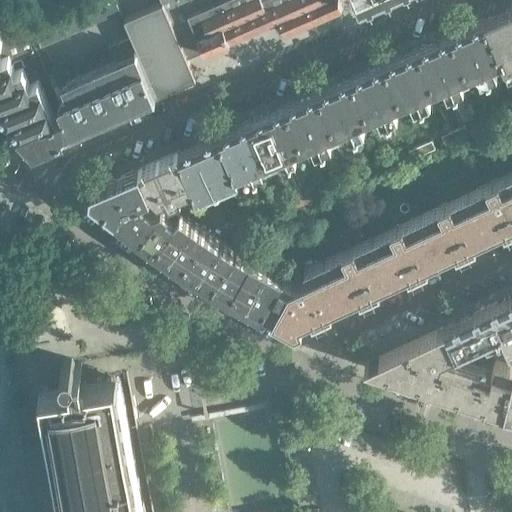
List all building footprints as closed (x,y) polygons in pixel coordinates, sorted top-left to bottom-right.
[(92,23),(82,0),(67,0),(66,1),(78,29),(92,23)] [(106,17),(99,0),(82,0),(92,23),(106,17)] [(121,11),(116,0),(99,0),(106,17),(121,11)] [(187,57),(242,33),(278,17),(284,32),(342,7),(338,0),(215,0),(210,3),(208,0),(160,0),(161,1),(123,18),(136,47),(135,48),(155,94),(196,77),(187,57)] [(78,29),(66,1),(52,7),(64,35),(78,29)] [(511,5),(505,8),(506,8),(484,18),(500,55),(503,63),(511,59),(511,5)] [(64,35),(52,7),(38,13),(50,41),(64,35)] [(50,41),(38,13),(23,19),(35,47),(50,41)] [(500,55),(484,18),(467,25),(488,73),(496,70),(491,59),(500,55)] [(488,73),(467,25),(451,32),(467,69),(476,65),(480,76),(488,73)] [(467,69),(451,32),(434,39),(455,88),(463,84),(458,73),(467,69)] [(455,88),(434,39),(417,46),(434,83),(443,80),(447,91),(455,88)] [(434,83),(417,46),(401,53),(422,102),(429,99),(425,87),(434,83)] [(155,94),(135,48),(116,56),(137,102),(155,94)] [(422,102),(401,53),(384,60),(400,98),(409,94),(414,105),(422,102)] [(0,66),(12,62),(8,54),(1,57),(0,55),(0,66)] [(137,102),(116,56),(62,80),(66,89),(62,91),(58,101),(63,113),(71,131),(137,102)] [(400,98),(384,60),(368,68),(389,116),(396,113),(391,102),(400,98)] [(0,84),(26,74),(22,66),(15,69),(12,62),(0,66),(0,84)] [(389,116),(368,68),(351,75),(367,112),(376,108),(381,120),(389,116)] [(0,102),(41,86),(38,78),(29,82),(26,74),(0,84),(0,102)] [(367,112),(351,75),(334,82),(356,131),(363,127),(358,116),(367,112)] [(356,131),(334,82),(318,89),(334,127),(343,123),(348,134),(356,131)] [(0,110),(7,119),(8,118),(48,102),(41,86),(0,102),(0,110)] [(334,127),(318,89),(301,96),(322,145),(330,142),(325,130),(334,127)] [(322,145),(301,96),(285,104),(301,141),(310,137),(315,148),(322,145)] [(20,132),(55,117),(48,102),(8,118),(20,132)] [(301,141),(285,104),(269,111),(288,155),(295,152),(292,145),(301,141)] [(431,128),(423,110),(416,113),(424,131),(431,128)] [(288,155),(269,111),(252,118),(268,155),(277,151),(281,159),(288,155)] [(71,131),(63,113),(55,117),(20,132),(34,147),(71,131)] [(511,124),(511,119),(510,116),(495,122),(499,131),(511,124)] [(268,155),(252,118),(235,125),(254,170),(262,167),(258,159),(268,155)] [(254,170),(235,125),(218,132),(235,170),(244,166),(247,173),(254,170)] [(235,170),(218,132),(198,141),(216,182),(236,174),(235,170)] [(216,182),(198,141),(177,150),(195,191),(216,182)] [(195,191),(177,150),(137,167),(137,168),(147,192),(151,190),(164,200),(170,198),(171,202),(195,191)] [(147,192),(137,168),(90,188),(89,196),(114,215),(124,202),(137,196),(147,192)] [(511,169),(468,190),(488,232),(502,226),(504,231),(511,227),(511,169)] [(488,232),(468,190),(420,213),(440,255),(454,248),(456,253),(476,244),(473,239),(488,232)] [(139,234),(156,211),(137,196),(124,202),(114,215),(139,234)] [(153,245),(175,215),(166,209),(168,206),(162,202),(156,211),(139,234),(153,245)] [(167,255),(193,220),(178,210),(175,215),(153,245),(167,255)] [(440,255),(420,213),(372,235),(392,277),(406,270),(409,276),(428,267),(425,261),(440,255)] [(182,265),(207,230),(193,220),(167,255),(182,265)] [(196,274),(222,238),(207,230),(182,265),(196,274)] [(392,277),(372,235),(324,257),(344,299),(358,293),(360,298),(380,289),(377,284),(392,277)] [(211,283),(237,247),(222,238),(196,274),(211,283)] [(229,293),(251,255),(237,247),(211,283),(229,293)] [(245,302),(267,264),(251,255),(229,293),(229,294),(245,302)] [(344,299),(324,257),(304,266),(309,276),(295,282),(282,275),(262,311),(295,329),(302,325),(300,320),(310,315),(312,320),(332,311),(329,306),(344,299)] [(261,311),(262,311),(282,275),(282,273),(267,264),(245,302),(261,311)] [(54,294),(48,286),(37,294),(44,302),(54,294)] [(511,294),(504,298),(503,297),(485,306),(446,324),(457,348),(511,322),(511,294)] [(491,371),(441,355),(457,348),(446,324),(364,362),(440,388),(442,381),(450,384),(448,390),(505,409),(511,376),(511,364),(495,359),(491,371)] [(139,511),(114,372),(83,378),(80,362),(76,363),(75,362),(75,360),(73,359),(72,358),(71,358),(69,357),(68,357),(67,357),(65,358),(64,359),(63,359),(62,361),(61,362),(61,363),(61,364),(61,366),(61,367),(62,369),(63,370),(64,371),(65,371),(67,372),(68,372),(69,372),(71,380),(40,386),(63,511),(139,511)] [(295,511),(292,495),(239,505),(240,511),(295,511)]
